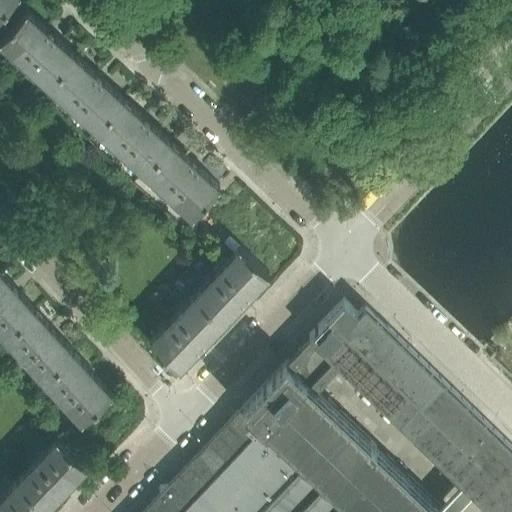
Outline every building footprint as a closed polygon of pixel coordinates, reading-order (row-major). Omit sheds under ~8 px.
[(0,0),(0,13),(12,0),(0,0)] [(75,52),(48,28),(27,8),(1,38),(49,81),(75,52)] [(123,96),(95,71),(75,52),(49,81),(97,125),(123,96)] [(172,140),(144,115),(123,96),(97,125),(145,169),(172,140)] [(220,184),(192,158),(172,140),(145,169),(193,213),(220,184)] [(224,319),(251,290),(269,271),(240,244),(195,291),(224,319)] [(35,307),(13,282),(0,267),(0,327),(6,334),(35,307)] [(179,366),(206,337),(224,319),(195,291),(150,339),(179,366)] [(511,511),(511,444),(365,303),(364,303),(363,305),(358,311),(344,297),(309,333),(340,363),(494,511),(511,511)] [(74,349),(51,324),(35,307),(6,334),(44,376),(74,349)] [(309,333),(286,358),(317,387),(340,363),(309,333)] [(112,391),(89,366),(74,349),(44,376),(82,418),(112,391)] [(448,511),(317,387),(286,358),(243,403),(249,409),(246,412),(254,420),(257,416),(263,422),(258,428),(298,467),(255,511),(448,511)] [(139,511),(255,511),(298,467),(258,428),(263,422),(257,416),(254,420),(246,412),(249,409),(243,403),(139,511)] [(47,505),(87,463),(58,436),(19,478),(47,505)] [(0,511),(40,511),(47,505),(19,478),(0,496),(0,511)]
